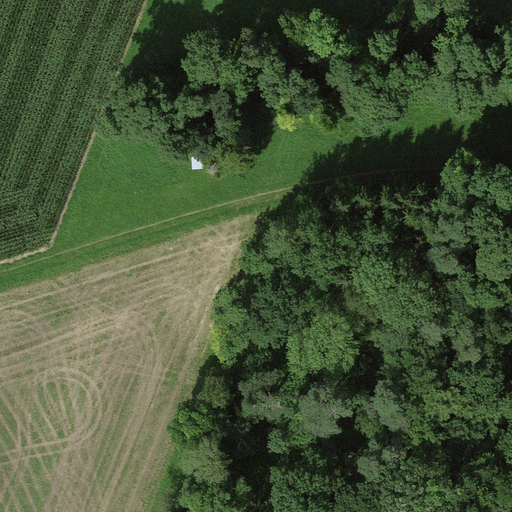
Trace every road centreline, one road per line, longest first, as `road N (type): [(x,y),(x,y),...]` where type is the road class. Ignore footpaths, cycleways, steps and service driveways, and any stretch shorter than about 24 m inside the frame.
road 1 (track): [(0,280),(236,207),(371,176),(511,172)]
road 2 (track): [(451,511),(511,387)]
